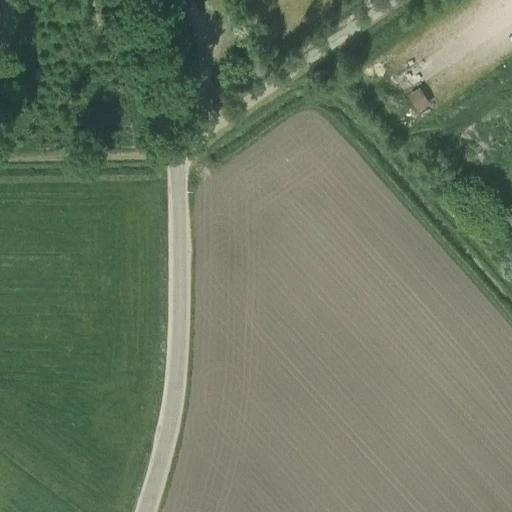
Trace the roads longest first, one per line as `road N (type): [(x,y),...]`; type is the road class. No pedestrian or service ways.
road 1 (unclassified): [(145,511),(176,363),(178,149)]
road 2 (unclassified): [(178,149),(390,0)]
road 3 (unclassified): [(178,149),(126,0)]
